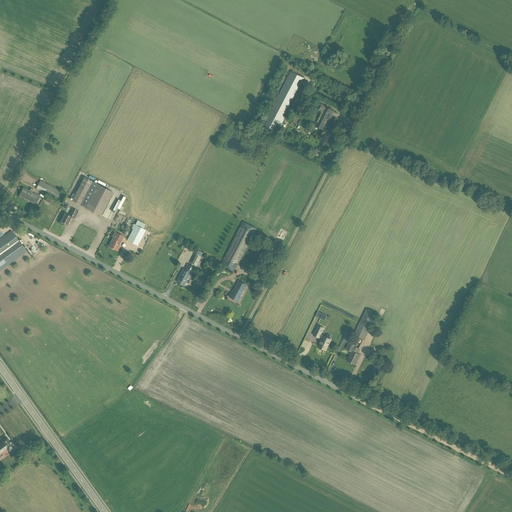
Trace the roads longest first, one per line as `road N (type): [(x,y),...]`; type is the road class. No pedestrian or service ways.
road 1 (unclassified): [(343,389),(0,210)]
road 2 (track): [(415,2),(240,336)]
road 3 (track): [(511,476),(343,389)]
road 4 (secondary): [(104,511),(0,367)]
